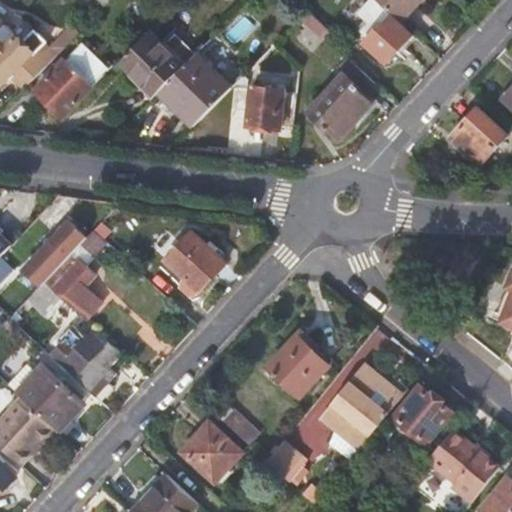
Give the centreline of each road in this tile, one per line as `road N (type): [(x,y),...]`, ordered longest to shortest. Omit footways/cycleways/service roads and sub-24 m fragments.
road 1 (residential): [(323,225),(286,255),(51,511)]
road 2 (residential): [(315,198),(0,159)]
road 3 (residential): [(328,229),(336,256),(511,403)]
road 4 (residential): [(362,176),(511,11)]
road 5 (residential): [(377,211),(511,222)]
